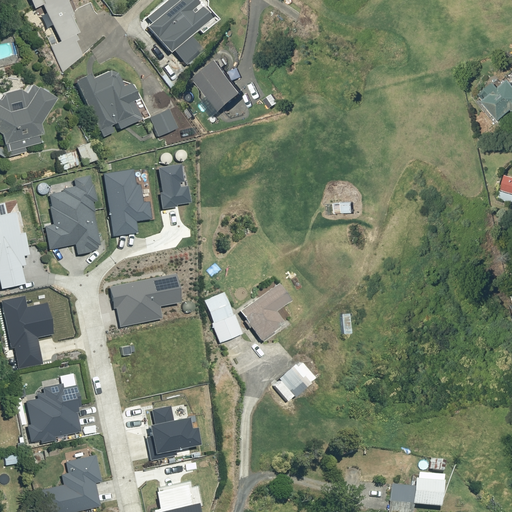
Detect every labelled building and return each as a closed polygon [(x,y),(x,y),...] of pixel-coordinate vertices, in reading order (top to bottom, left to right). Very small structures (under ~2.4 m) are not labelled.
[(73,12),(66,0),(30,0),(34,6),(42,2),(60,40),(51,45),(63,71),(81,54),(74,40),(77,38),(74,33),(78,31),(70,13),(73,12)] [(196,0),(173,0),(146,24),(169,51),(172,48),(185,63),(202,48),(189,33),(197,26),(201,31),(214,20),(196,0)] [(218,57),(195,76),(223,109),(246,89),(218,57)] [(112,130),(109,124),(115,121),(118,127),(139,117),(131,99),(135,97),(128,81),(122,84),(116,71),(109,69),(91,77),(88,72),(74,79),(101,135),(112,130)] [(511,73),(502,82),(498,78),(481,92),(488,100),(490,98),(505,117),(511,110),(511,73)] [(17,87),(3,90),(0,96),(0,153),(3,156),(25,151),(23,145),(40,141),(38,133),(42,132),(39,121),(54,95),(30,82),(25,91),(17,87)] [(157,135),(176,126),(168,108),(149,117),(157,135)] [(96,159),(89,141),(77,146),(84,164),(96,159)] [(67,152),(68,156),(59,158),(61,168),(78,164),(74,150),(67,152)] [(283,322),(274,310),(289,299),(277,282),(239,309),(260,339),(283,322)] [(213,322),(212,323),(220,341),(241,332),(233,314),(232,314),(223,291),(203,299),(213,322)] [(348,334),(347,313),(339,314),(340,335),(348,334)] [(337,326),(320,323),(318,335),(334,338),(337,326)] [(307,418),(312,402),(297,398),(293,413),(307,418)] [(354,441),(338,446),(357,451),(354,441)] [(431,459),(429,469),(443,472),(445,462),(431,459)] [(392,486),(389,511),(413,511),(414,504),(441,507),(443,482),(416,480),(415,488),(392,486)]
